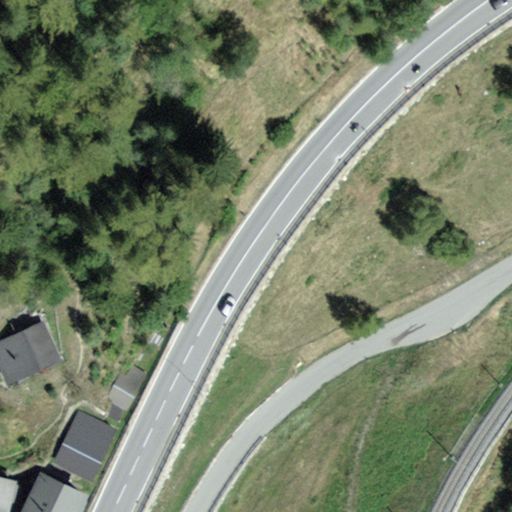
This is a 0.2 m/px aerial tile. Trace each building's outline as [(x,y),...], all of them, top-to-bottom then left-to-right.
[(44,325),(0,344),(0,363),(9,383),(59,360),(44,325)] [(144,376),(128,366),(108,402),(124,411),(144,376)] [(114,428),(79,413),(60,459),(94,473),(114,428)] [(74,511),(83,494),(46,476),(28,511),(74,511)] [(0,511),(3,511),(11,483),(0,479),(0,511)]
